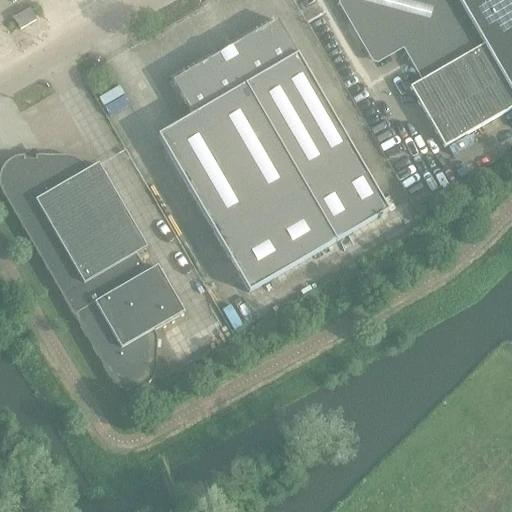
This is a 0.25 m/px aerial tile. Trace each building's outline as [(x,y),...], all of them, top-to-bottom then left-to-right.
[(346,0),(340,4),(375,63),(405,46),(409,53),(406,54),(414,69),(417,68),(425,81),(410,90),(444,150),(511,110),(511,94),(507,86),(497,68),(487,51),(477,33),(466,16),(457,0),(346,0)] [(457,0),(466,16),(493,0),(457,0)] [(511,0),(493,0),(466,16),(477,33),(511,12),(511,0)] [(15,19),(21,31),(37,22),(30,10),(15,19)] [(511,12),(477,33),(487,51),(511,36),(511,12)] [(278,23),(225,53),(336,244),(388,213),(278,23)] [(511,36),(487,51),(497,68),(511,59),(511,36)] [(225,53),(217,58),(173,83),(193,118),(158,138),(249,294),(336,244),(225,53)] [(511,59),(497,68),(507,86),(511,82),(511,59)] [(25,157),(22,158),(18,158),(16,159),(13,160),(11,161),(8,163),(7,164),(4,167),(3,169),(1,172),(0,175),(0,188),(0,189),(1,191),(2,194),(74,318),(74,317),(75,319),(110,380),(112,383),(114,385),(115,386),(117,387),(119,388),(122,390),(125,391),(129,392),(131,392),(135,391),(138,391),(142,390),(144,388),(147,386),(149,384),(152,382),(153,380),(154,378),(155,375),(156,373),(156,371),(156,369),(157,340),(157,338),(156,336),(156,335),(154,332),(184,315),(157,269),(147,275),(137,256),(147,250),(98,166),(88,172),(87,170),(85,167),(83,165),(81,163),(78,161),(76,160),(73,159),(70,158),(68,158),(64,157),(36,157),(36,161),(25,161),(25,157)]
